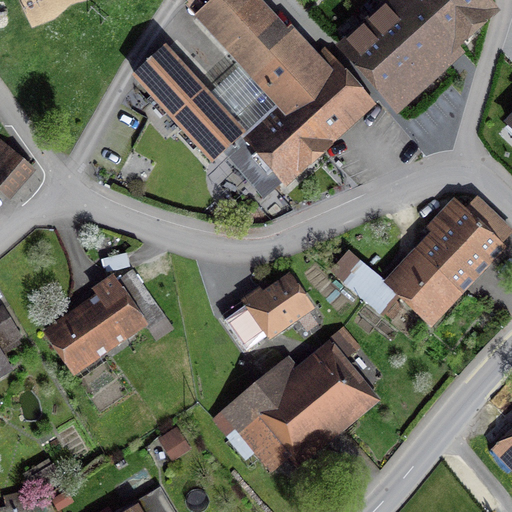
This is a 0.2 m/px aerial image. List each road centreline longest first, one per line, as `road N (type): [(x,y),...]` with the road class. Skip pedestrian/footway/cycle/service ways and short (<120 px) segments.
road 1 (residential): [(0,231),(50,183),(210,246),(271,246),(471,175)]
road 2 (tertiary): [(511,353),(372,511)]
road 3 (residential): [(471,175),(479,104),(507,0)]
